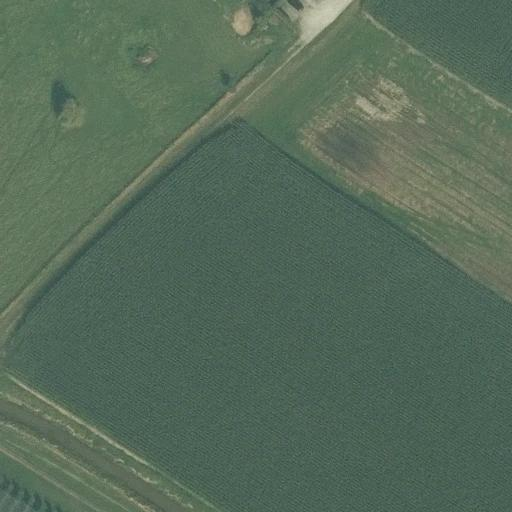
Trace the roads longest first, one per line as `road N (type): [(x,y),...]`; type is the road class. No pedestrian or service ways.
road 1 (track): [(301,38),(0,323)]
road 2 (track): [(0,440),(118,511)]
